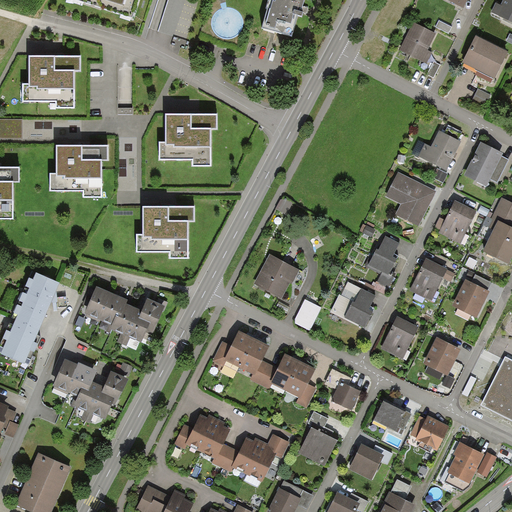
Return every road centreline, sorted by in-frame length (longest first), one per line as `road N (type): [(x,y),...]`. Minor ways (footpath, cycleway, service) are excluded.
road 1 (residential): [(290,133),(138,49),(35,20)]
road 2 (residential): [(480,123),(360,365)]
road 3 (secondary): [(205,289),(88,511)]
road 4 (secondary): [(290,133),(205,289)]
road 5 (residential): [(205,289),(360,365)]
road 6 (residential): [(335,49),(480,123)]
road 7 (residential): [(381,376),(312,511)]
road 8 (residential): [(511,284),(448,410)]
